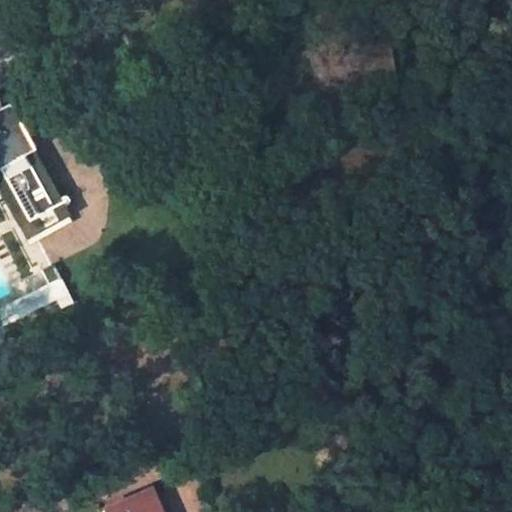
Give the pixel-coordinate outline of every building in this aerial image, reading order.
[(59,41),(73,38),(68,14),(53,18),(59,41)] [(5,19),(0,22),(0,76),(28,61),(5,19)] [(0,108),(0,196),(24,240),(68,216),(6,105),(0,108)] [(71,302),(52,264),(40,270),(48,286),(54,299),(59,308),(71,302)] [(48,286),(0,309),(0,325),(54,299),(48,286)] [(104,510),(104,511),(156,511),(148,491),(104,510)]
